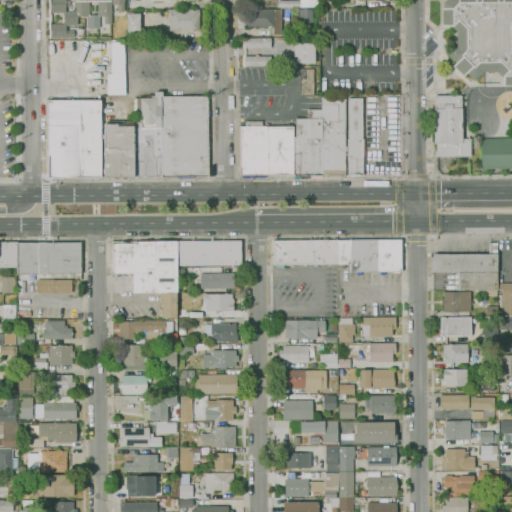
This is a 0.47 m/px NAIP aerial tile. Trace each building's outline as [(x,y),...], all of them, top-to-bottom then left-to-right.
[(74,37),(50,37),(50,34),(48,34),(48,28),(50,28),(50,23),(64,23),(64,13),(49,13),(49,8),(47,8),(47,2),(49,2),(49,0),(69,0),(69,6),(66,6),(66,11),(75,11),(75,0),(89,0),(89,14),(98,14),(98,1),(112,1),(112,0),(124,0),(124,11),(117,11),(117,4),(111,4),(111,24),(104,24),(104,16),(100,16),(100,28),(87,28),(87,16),(77,16),(77,25),(66,25),(66,30),(74,30),(74,37)] [(457,45),(457,32),(450,25),(443,26),(443,2),(445,0),(511,0),(511,85),(503,85),(503,78),(497,71),(483,71),(474,81),(466,73),(463,76),(453,66),(456,63),(448,55),(457,45)] [(312,22),(299,22),(299,8),(312,8),(312,22)] [(199,30),(169,30),(169,9),(199,9),(199,30)] [(281,34),(273,34),(273,26),(271,26),(271,27),(267,27),(267,26),(247,26),(247,24),(246,24),(246,18),(248,18),(248,16),(247,16),(247,11),(247,9),(273,9),(281,9),(281,34)] [(163,38),(137,38),(137,31),(127,31),(127,13),(140,13),(140,28),(163,28),(163,38)] [(270,48),(244,48),(244,37),(270,37),(270,48)] [(293,63),(293,41),(314,41),(315,63),(293,63)] [(111,73),(111,64),(111,42),(124,42),(124,63),(124,73),(111,73)] [(271,66),(244,66),(244,56),(271,55),(271,66)] [(298,94),(298,68),(313,68),(313,94),(298,94)] [(124,73),(125,94),(107,94),(107,73),(111,73),(124,73)] [(133,122),(133,119),(136,119),(136,110),(133,110),(133,98),(136,98),(151,97),(151,96),(154,96),(154,91),(162,91),(162,96),(207,95),(208,176),(193,176),(193,178),(177,178),(177,176),(134,177),(133,122)] [(293,137),(295,137),(295,118),(308,118),(308,109),(321,109),(321,97),(336,97),(336,95),(345,95),(345,146),(346,146),(346,151),(345,151),(345,175),(322,175),(322,178),(310,178),(310,175),(300,175),(300,178),(294,178),(294,175),(293,175),(293,174),(293,137)] [(471,156),(436,157),(436,143),(433,143),(433,108),(434,108),(434,95),(461,95),(461,108),(462,108),(462,138),(470,138),(471,156)] [(348,97),(362,97),(362,139),(364,139),(365,173),(363,173),(363,175),(347,175),(347,139),(348,139),(348,97)] [(101,176),(48,177),(47,100),(100,100),(101,176)] [(134,177),(127,177),(126,178),(122,178),(121,177),(119,177),(118,178),(114,178),(113,177),(104,177),(103,123),(122,123),(122,121),(125,121),(125,122),(133,122),(134,177)] [(293,174),(265,174),(265,177),(257,177),(257,174),(256,174),(256,177),(251,177),(251,174),(250,174),(250,177),(242,177),(242,174),(240,174),(240,126),(245,126),(245,121),(262,121),(262,126),(293,126),(293,137),(293,174)] [(511,169),(481,169),(481,138),(511,137),(511,169)] [(350,240),(377,239),(377,271),(361,271),(361,275),(357,275),(357,272),(350,272),(350,264),(350,240)] [(377,239),(401,239),(401,271),(384,271),(384,275),(380,275),(380,271),(377,271),(377,239)] [(177,265),(177,292),(133,292),(133,273),(113,273),(112,240),(177,240),(177,265)] [(177,240),(240,240),(240,264),(177,265),(177,240)] [(336,264),(317,264),(317,266),(313,266),(313,264),(306,264),(306,266),(303,266),(303,264),(283,264),(283,267),(276,267),(276,264),(273,264),(273,240),(336,240),(336,264)] [(350,264),(336,264),(336,240),(350,240),(350,264)] [(17,274),(17,267),(0,267),(0,242),(80,242),(80,274),(17,274)] [(458,271),(434,272),(433,254),(489,253),(489,243),(496,242),(496,271),(458,271)] [(496,271),(497,289),(458,289),(458,271),(496,271)] [(15,293),(1,293),(1,276),(4,276),(4,272),(15,272),(15,293)] [(200,288),(200,273),(233,272),(234,278),(235,278),(235,283),(234,283),(234,288),(200,288)] [(71,279),(71,292),(36,292),(36,279),(71,279)] [(497,283),(511,283),(511,316),(511,315),(501,315),(501,294),(502,294),(502,289),(497,289),(497,283)] [(470,291),(470,311),(443,312),(443,305),(441,305),(441,298),(443,298),(443,291),(470,291)] [(176,318),(161,318),(161,317),(158,317),(158,308),(161,308),(161,292),(176,292),(176,318)] [(233,311),(204,311),(204,293),(225,293),(227,293),(232,293),(232,298),(233,298),(233,311)] [(16,304),(16,318),(3,319),(3,304),(16,304)] [(486,315),(486,306),(498,305),(498,315),(486,315)] [(392,336),(369,336),(369,335),(362,335),(362,324),(362,317),(396,316),(396,328),(392,328),(392,336)] [(471,336),(440,336),(440,316),(471,316),(471,336)] [(511,316),(511,329),(498,330),(498,316),(511,316)] [(352,341),(338,341),(338,317),(352,317),(352,323),(354,323),(355,334),(352,334),(352,341)] [(72,338),(43,338),(43,329),(45,329),(45,320),(64,320),(64,325),(67,325),(67,328),(72,328),(72,338)] [(168,343),(143,343),(143,334),(135,334),(135,339),(119,339),(119,322),(119,321),(134,321),(134,320),(165,320),(165,321),(172,321),(172,332),(168,332),(168,343)] [(317,338),(285,338),(285,320),(308,320),(316,320),(325,320),(325,331),(317,331),(317,338)] [(237,341),(211,342),(211,334),(205,334),(204,325),(210,325),(210,323),(235,323),(236,331),(237,331),(237,341)] [(483,344),(483,328),(497,327),(498,344),(483,344)] [(13,344),(13,333),(3,333),(3,344),(13,344)] [(18,344),(18,333),(34,333),(34,344),(18,344)] [(337,342),(325,342),(325,334),(337,334),(337,342)] [(511,351),(501,351),(501,337),(511,337),(511,351)] [(369,362),(369,357),(368,358),(368,355),(369,355),(369,347),(367,347),(367,345),(369,344),(369,343),(395,342),(395,353),(392,353),(392,361),(369,362)] [(459,363),(453,363),(442,363),(443,343),(467,343),(467,362),(459,362),(459,363)] [(122,365),(122,361),(122,357),(120,357),(119,351),(122,350),(122,348),(122,344),(141,344),(150,344),(150,357),(143,363),(143,365),(122,365)] [(193,354),(178,354),(178,344),(193,344),(193,354)] [(13,355),(0,354),(0,345),(14,345),(13,351),(16,351),(16,354),(13,354),(13,355)] [(49,365),(48,345),(72,345),(72,351),(74,350),(74,357),(72,357),(72,365),(49,365)] [(283,362),(283,358),(279,358),(278,350),(283,350),(282,345),(308,345),(308,347),(314,346),(314,356),(308,356),(308,362),(283,362)] [(176,368),(159,368),(158,368),(158,365),(160,365),(160,360),(158,360),(158,359),(159,359),(159,355),(158,355),(158,352),(159,352),(159,349),(168,349),(168,351),(176,351),(176,368)] [(236,367),(202,367),(202,354),(211,354),(211,350),(235,350),(235,355),(238,355),(238,361),(236,361),(236,367)] [(496,367),(484,367),(484,350),(497,350),(496,367)] [(337,368),(324,368),(324,364),(320,364),(320,353),(337,353),(337,368)] [(506,380),(498,380),(498,354),(511,354),(511,375),(506,375),(506,380)] [(47,369),(34,369),(34,366),(25,366),(25,359),(34,359),(34,357),(46,357),(46,362),(47,362),(47,369)] [(338,368),(338,358),(350,358),(350,368),(338,368)] [(394,387),(360,387),(360,386),(358,386),(358,381),(360,381),(360,369),(370,369),(370,368),(394,368),(394,387)] [(444,386),(444,380),(443,380),(443,369),(466,368),(467,385),(444,386)] [(176,385),(162,385),(162,369),(176,369),(176,385)] [(305,393),(304,386),(282,387),(281,370),(304,369),(304,370),(326,369),(326,389),(317,389),(317,393),(305,393)] [(184,378),(178,378),(178,370),(187,370),(187,376),(184,378)] [(19,395),(18,371),(32,371),(35,371),(35,378),(33,378),(33,388),(34,388),(34,395),(19,395)] [(72,395),(57,395),(57,386),(51,386),(51,374),(72,374),(72,382),(75,382),(75,388),(72,388),(72,395)] [(236,393),(198,393),(198,389),(194,389),(194,379),(198,379),(198,374),(236,374),(236,393)] [(122,394),(122,387),(119,387),(118,382),(121,382),(121,375),(150,375),(150,382),(146,383),(146,393),(122,394)] [(494,390),(482,390),(482,381),(494,381),(494,390)] [(338,394),(338,384),(354,384),(354,393),(338,394)] [(491,419),(471,419),(471,411),(483,411),(483,409),(470,409),(470,406),(468,406),(468,408),(449,408),(449,410),(446,410),(446,408),(441,408),(441,394),(468,394),(468,393),(479,393),(479,396),(478,396),(478,397),(494,397),(494,409),(493,409),(493,419),(491,419)] [(167,421),(160,421),(160,419),(151,419),(149,419),(149,411),(151,411),(151,408),(149,408),(149,404),(151,404),(151,395),(159,395),(176,395),(176,405),(171,405),(171,411),(167,411),(167,421)] [(192,421),(180,421),(180,395),(192,395),(192,421)] [(336,409),(323,409),(323,395),(336,395),(336,409)] [(395,413),(370,413),(370,409),(368,409),(368,399),(370,399),(370,395),(394,395),(394,402),(395,402),(395,413)] [(32,417),(19,417),(19,396),(32,396),(32,417)] [(0,421),(0,408),(2,408),(2,405),(6,405),(6,398),(16,398),(17,410),(15,410),(15,421),(0,421)] [(233,420),(214,420),(205,419),(205,407),(207,407),(207,400),(216,400),(216,399),(233,399),(233,406),(236,406),(236,414),(233,414),(233,420)] [(283,419),(283,400),(312,400),(312,418),(283,419)] [(53,420),(46,420),(46,419),(42,419),(42,417),(35,417),(34,404),(42,404),(42,402),(75,402),(75,405),(78,405),(78,411),(76,411),(76,418),(53,419),(53,420)] [(354,418),(339,418),(339,403),(354,403),(354,418)] [(511,418),(498,418),(498,408),(511,408),(511,418)] [(337,443),(322,443),(322,433),(300,433),(300,421),(319,421),(319,420),(337,420),(337,443)] [(445,440),(445,433),(442,433),(442,427),(444,427),(444,421),(469,420),(470,439),(445,440)] [(511,433),(499,433),(499,420),(511,420),(511,433)] [(156,433),(156,421),(166,421),(166,422),(176,422),(176,433),(156,433)] [(396,442),(353,442),(353,435),(355,435),(355,421),(393,421),(393,434),(396,434),(396,442)] [(17,447),(3,447),(3,424),(5,424),(5,422),(17,422),(17,447)] [(76,442),(56,442),(56,440),(47,440),(47,436),(38,436),(38,435),(30,435),(29,425),(38,424),(38,423),(76,422),(76,442)] [(235,446),(210,446),(210,445),(201,445),(201,433),(214,433),(214,426),(235,426),(235,446)] [(161,446),(119,446),(119,427),(148,427),(148,433),(153,433),(153,437),(161,436),(161,446)] [(493,443),(479,442),(479,431),(493,431),(493,443)] [(319,444),(306,444),(306,436),(319,436),(319,444)] [(43,447),(28,447),(28,438),(43,438),(43,447)] [(491,461),(488,461),(488,460),(480,460),(480,444),(497,445),(497,455),(496,455),(496,460),(491,460),(491,461)] [(396,465),(367,465),(367,458),(358,458),(358,448),(366,448),(366,447),(383,447),(383,445),(388,445),(388,446),(396,446),(396,465)] [(338,471),(326,471),(326,462),(325,462),(326,446),(338,446),(338,463),(338,471)] [(338,471),(338,463),(338,446),(354,446),(354,459),(353,459),(353,471),(338,471)] [(166,457),(165,448),(177,447),(178,457),(166,457)] [(179,460),(179,447),(192,447),(192,460),(179,460)] [(12,472),(7,472),(7,470),(0,470),(0,448),(12,448),(12,457),(17,457),(17,470),(12,470),(12,472)] [(478,470),(474,470),(474,469),(444,469),(444,461),(443,461),(443,456),(444,456),(444,448),(464,448),(464,452),(468,452),(468,456),(474,456),(474,466),(479,466),(479,470),(478,470)] [(61,450),(67,450),(66,457),(66,472),(39,471),(27,471),(27,453),(38,453),(38,451),(40,451),(56,451),(57,449),(60,449),(61,450)] [(227,470),(225,470),(214,470),(214,469),(212,469),(212,468),(210,468),(210,464),(213,464),(213,452),(232,452),(232,463),(231,463),(231,469),(227,469),(227,470)] [(311,468),(287,468),(287,464),(285,464),(285,452),(311,452),(311,468)] [(155,472),(155,471),(123,472),(123,462),(133,462),(133,459),(134,459),(133,454),(157,454),(157,462),(163,462),(163,468),(164,468),(164,472),(155,472)] [(479,470),(499,470),(499,484),(478,484),(478,470),(479,470)] [(511,482),(500,482),(500,470),(511,470),(511,482)] [(353,471),(353,497),(338,497),(338,473),(338,471),(353,471)] [(207,493),(207,490),(205,490),(205,473),(211,473),(211,472),(232,472),(233,489),(226,489),(227,492),(221,492),(221,489),(213,490),(213,493),(207,493)] [(325,497),(325,492),(308,492),(308,496),(286,496),(286,478),(308,478),(308,481),(324,481),(324,472),(338,473),(338,486),(337,486),(337,491),(336,491),(336,497),(325,497)] [(49,498),(49,496),(37,497),(37,495),(31,495),(30,481),(32,480),(32,476),(37,476),(37,475),(73,474),(73,495),(60,496),(60,497),(49,498)] [(450,496),(449,486),(444,486),(444,474),(452,474),(452,476),(459,476),(459,475),(473,475),(474,494),(461,494),(461,496),(450,496)] [(171,498),(152,498),(152,496),(124,496),(124,476),(154,476),(154,485),(160,485),(160,491),(162,491),(162,483),(173,483),(173,491),(171,491),(171,498)] [(396,495),(367,495),(367,477),(396,476),(396,495)] [(192,498),(179,498),(179,485),(192,485),(192,498)] [(511,505),(496,505),(496,496),(511,496),(511,505)] [(339,511),(331,511),(331,497),(336,497),(338,497),(339,511)] [(353,497),(353,511),(339,511),(338,497),(353,497)] [(467,511),(441,511),(441,505),(445,505),(445,497),(467,497),(467,511)] [(191,511),(191,509),(187,509),(187,507),(179,507),(179,499),(192,499),(192,508),(194,508),(194,506),(228,505),(228,509),(232,509),(232,511),(191,511)] [(12,511),(0,511),(0,500),(3,500),(12,500),(12,511)] [(77,511),(51,511),(51,501),(73,501),(73,509),(77,509),(77,511)] [(119,511),(119,504),(123,504),(123,503),(137,503),(137,501),(157,501),(157,511),(119,511)] [(283,511),(283,502),(317,501),(317,511),(283,511)] [(396,511),(367,511),(367,502),(396,502),(396,511)]
